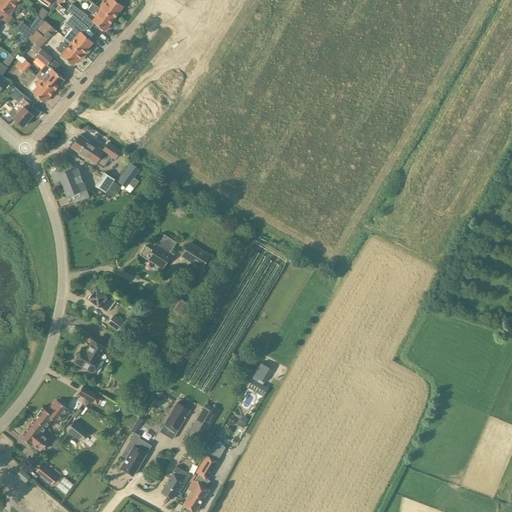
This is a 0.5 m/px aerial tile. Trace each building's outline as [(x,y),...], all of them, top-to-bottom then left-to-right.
[(22,5),(14,0),(0,0),(0,7),(9,14),(13,9),(17,12),(22,5)] [(103,2),(99,8),(114,18),(123,6),(114,0),(108,0),(106,4),(103,2)] [(308,0),(302,0),(300,4),(317,14),(321,7),(308,0)] [(384,0),(380,7),(388,12),(390,8),(425,28),(423,31),(430,36),(431,33),(454,46),(462,33),(403,0),(430,0),(468,21),(476,8),(461,0),(384,0)] [(82,23),(88,15),(71,3),(66,9),(82,23)] [(87,9),(97,16),(93,22),(105,31),(114,18),(99,8),(92,3),(87,9)] [(71,44),(85,56),(90,50),(87,48),(93,42),(82,33),(87,27),(71,14),(65,22),(74,29),(72,32),(77,36),(71,44)] [(374,18),(370,25),(387,35),(391,27),(374,18)] [(30,38),(29,39),(39,48),(54,30),(44,21),(35,31),(30,38)] [(18,30),(30,38),(35,31),(23,23),(18,30)] [(370,25),(366,32),(383,42),(387,35),(370,25)] [(20,32),(16,38),(25,43),(28,38),(20,32)] [(366,32),(362,39),(379,49),(383,42),(366,32)] [(85,56),(71,44),(66,39),(57,49),(62,54),(61,55),(73,65),(78,59),(80,61),(85,56)] [(362,39),(358,46),(375,56),(379,49),(362,39)] [(358,46),(354,54),(371,63),(375,56),(358,46)] [(425,47),(422,52),(439,62),(442,56),(425,47)] [(36,75),(41,79),(54,90),(64,79),(47,64),(53,58),(41,48),(35,56),(45,64),(36,75)] [(422,52),(418,59),(435,68),(439,62),(422,52)] [(354,54),(350,61),(367,71),(371,63),(354,54)] [(26,59),(22,63),(28,67),(31,63),(26,59)] [(418,59),(415,66),(431,75),(435,68),(418,59)] [(24,72),(28,67),(22,63),(19,67),(24,72)] [(415,66),(411,72),(428,82),(431,75),(415,66)] [(411,72),(407,79),(424,88),(428,82),(411,72)] [(343,76),(332,92),(340,97),(350,80),(343,76)] [(44,102),(54,90),(41,79),(36,84),(38,86),(33,92),(44,102)] [(407,79),(403,86),(420,95),(424,88),(407,79)] [(350,80),(340,97),(347,101),(357,84),(350,80)] [(357,84),(347,101),(353,105),(364,89),(357,84)] [(364,89),(353,105),(354,105),(358,99),(364,103),(372,89),(366,85),(364,89)] [(372,89),(364,103),(370,107),(379,93),(372,89)] [(379,93),(370,107),(376,111),(374,114),(375,114),(385,97),(379,93)] [(23,97),(19,94),(15,99),(18,102),(13,108),(18,113),(13,118),(23,127),(33,114),(30,112),(34,107),(23,97)] [(385,97),(375,114),(381,118),(389,105),(383,101),(386,98),(385,97)] [(389,105),(381,118),(387,122),(396,109),(389,105)] [(396,109),(387,122),(394,126),(402,113),(396,109)] [(394,126),(388,136),(399,143),(416,117),(404,109),(402,113),(394,126)] [(71,148),(100,167),(102,168),(110,155),(115,159),(121,150),(108,141),(102,150),(80,135),(71,148)] [(126,188),(140,170),(132,164),(119,182),(126,188)] [(67,196),(80,191),(85,189),(77,168),(59,175),(67,196)] [(106,192),(115,180),(104,172),(95,185),(106,192)] [(174,254),(171,251),(176,242),(164,234),(158,244),(157,243),(153,249),(146,245),(140,254),(148,259),(149,256),(164,266),(168,260),(170,261),(174,254)] [(203,268),(210,256),(188,242),(183,251),(183,252),(181,254),(203,268)] [(115,300),(109,296),(110,295),(108,294),(108,293),(96,284),(91,292),(92,293),(88,298),(99,306),(107,312),(115,300)] [(124,322),(115,315),(108,324),(118,331),(124,322)] [(87,351),(81,348),(74,361),(94,372),(101,359),(99,358),(105,346),(93,340),(87,351)] [(261,384),(269,368),(258,362),(263,353),(256,349),(248,363),(255,366),(244,387),(260,395),(265,386),(261,384)] [(78,394),(92,402),(97,394),(83,386),(78,394)] [(42,407),(33,417),(46,427),(52,419),(58,423),(69,410),(56,400),(47,411),(42,407)] [(187,409),(176,403),(166,421),(176,427),(187,409)] [(213,410),(204,405),(191,427),(199,432),(213,410)] [(40,434),(46,427),(33,417),(18,437),(31,447),(31,446),(39,452),(40,450),(44,450),(47,445),(47,441),(48,440),(40,434)] [(73,421),(67,429),(81,441),(88,432),(73,421)] [(121,455),(126,458),(121,467),(133,474),(146,452),(150,446),(139,438),(140,436),(135,433),(121,455)] [(194,511),(208,489),(199,483),(203,476),(207,479),(217,462),(206,455),(196,472),(198,473),(194,480),(188,489),(191,490),(182,505),(194,511)] [(36,471),(52,484),(57,477),(41,464),(36,471)] [(172,497),(175,493),(178,495),(190,474),(176,466),(174,470),(161,491),(172,497)] [(17,474),(25,482),(30,477),(21,469),(17,474)]
